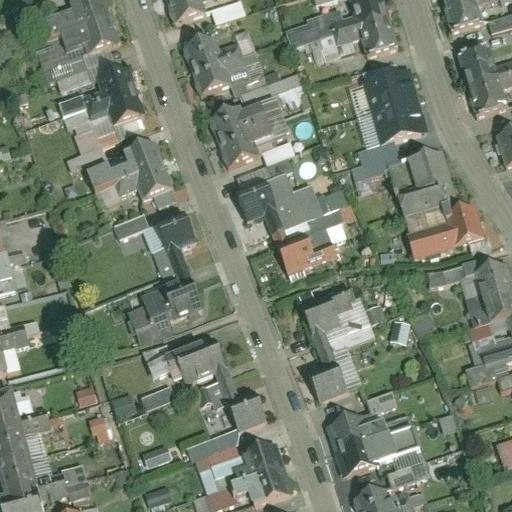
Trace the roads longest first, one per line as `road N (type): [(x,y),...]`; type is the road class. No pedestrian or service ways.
road 1 (residential): [(136,0),(326,511)]
road 2 (residential): [(511,226),(451,125),(412,0)]
